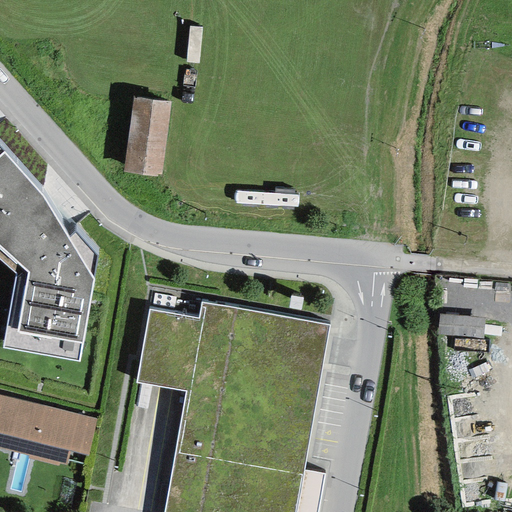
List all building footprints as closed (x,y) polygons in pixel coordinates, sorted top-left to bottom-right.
[(132,94),(122,169),(160,174),(170,99),(132,94)] [(0,191),(23,175),(4,153),(2,155),(0,152),(0,191)] [(41,197),(23,175),(0,191),(0,261),(16,276),(2,348),(78,362),(94,280),(92,277),(97,257),(74,233),(68,238),(41,197)] [(327,326),(202,303),(199,319),(149,310),(137,384),(185,392),(162,511),(294,511),(302,470),(327,326)] [(485,313),(443,313),(442,328),(485,328),(485,313)] [(0,395),(0,447),(67,465),(70,451),(85,455),(94,419),(0,395)] [(317,511),(324,474),(302,470),(294,511),(317,511)]
